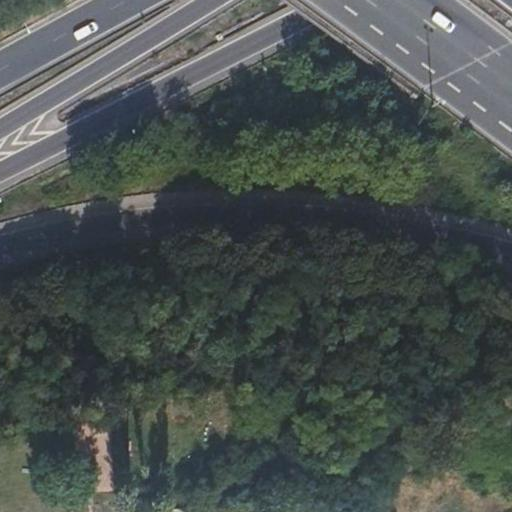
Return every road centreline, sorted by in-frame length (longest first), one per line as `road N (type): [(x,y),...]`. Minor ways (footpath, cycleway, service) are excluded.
road 1 (motorway): [(0,273),(172,235),(252,229),(345,230),(511,276)]
road 2 (motorway): [(0,176),(376,0)]
road 3 (trunk): [(0,131),(215,0)]
road 4 (motorway): [(387,0),(511,88)]
road 5 (motorway): [(0,71),(125,0)]
